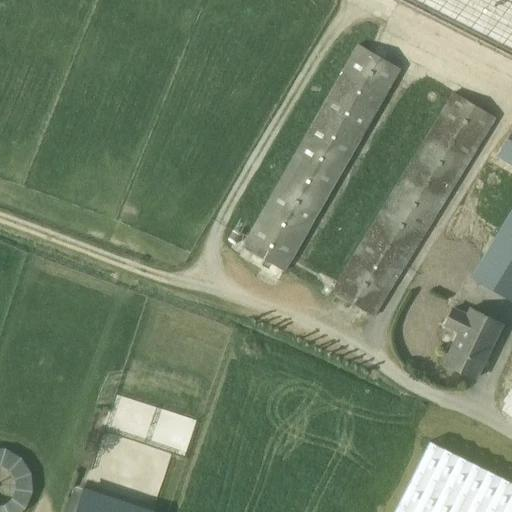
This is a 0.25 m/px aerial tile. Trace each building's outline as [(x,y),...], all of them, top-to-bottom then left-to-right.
[(511,0),(393,0),(511,60),(511,0)] [(285,272),(401,69),(358,44),(241,246),(285,272)] [(374,318),(496,119),(452,92),(330,291),(374,318)] [(511,165),(511,132),(497,157),(511,165)] [(511,302),(511,211),(472,278),(511,302)] [(455,297),(477,250),(448,237),(425,283),(455,297)] [(476,379),(503,324),(469,308),(467,314),(453,307),(444,327),(458,333),(443,363),(476,379)] [(511,511),(511,483),(429,442),(393,511),(511,511)] [(26,511),(25,449),(0,449),(0,511),(8,511),(26,511)] [(149,511),(84,490),(76,511),(149,511)]
